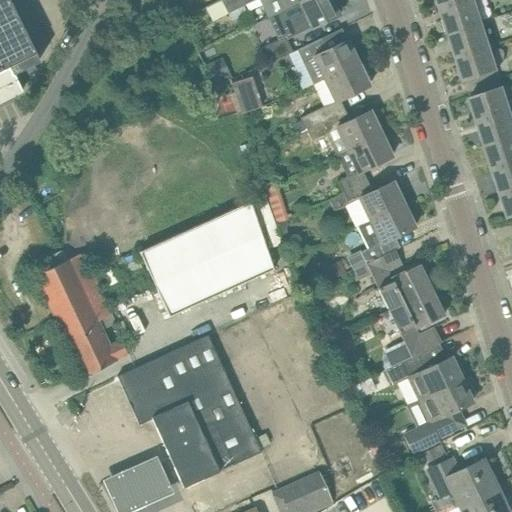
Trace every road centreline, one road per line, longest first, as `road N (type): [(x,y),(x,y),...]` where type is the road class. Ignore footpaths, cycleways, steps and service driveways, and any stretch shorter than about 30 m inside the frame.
road 1 (residential): [(511,369),(391,0)]
road 2 (unknown): [(18,410),(277,281)]
road 3 (unclassified): [(0,171),(46,108),(102,0)]
road 4 (tertiary): [(81,511),(0,380)]
